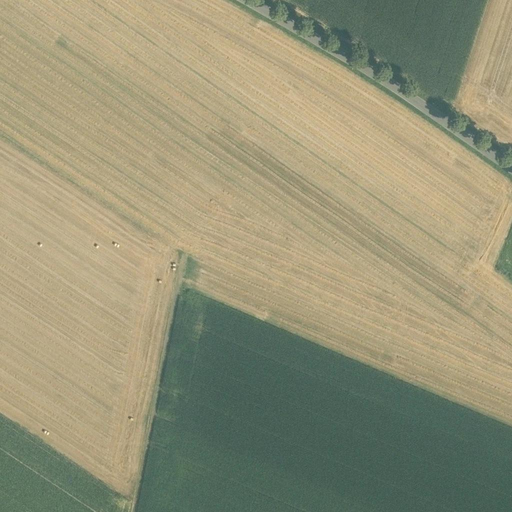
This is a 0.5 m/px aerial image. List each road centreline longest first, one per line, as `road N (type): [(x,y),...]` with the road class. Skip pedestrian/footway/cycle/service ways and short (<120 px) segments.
road 1 (tertiary): [(511,168),(379,77),(245,0)]
road 2 (track): [(132,511),(180,257)]
